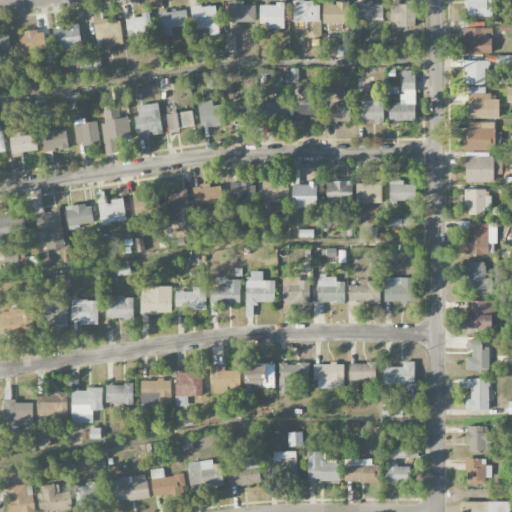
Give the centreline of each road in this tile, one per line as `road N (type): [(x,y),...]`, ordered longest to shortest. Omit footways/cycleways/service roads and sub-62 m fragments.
road 1 (residential): [(437,511),(437,0)]
road 2 (residential): [(438,332),(270,333),(0,370)]
road 3 (residential): [(437,152),(222,154),(0,188)]
